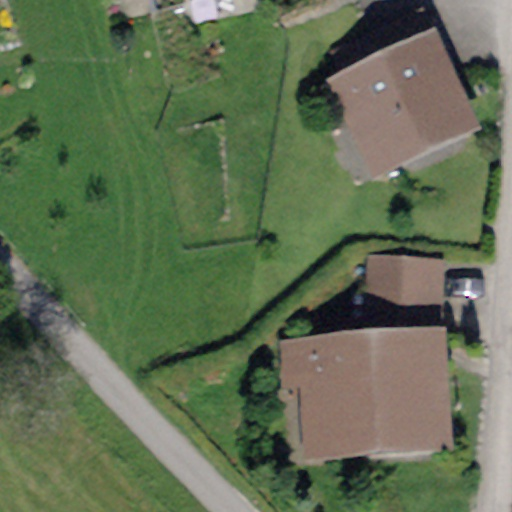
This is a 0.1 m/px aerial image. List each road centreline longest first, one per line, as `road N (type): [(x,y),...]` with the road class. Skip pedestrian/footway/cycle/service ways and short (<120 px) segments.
road 1 (residential): [(237,511),(0,260)]
road 2 (residential): [(511,264),(495,511)]
